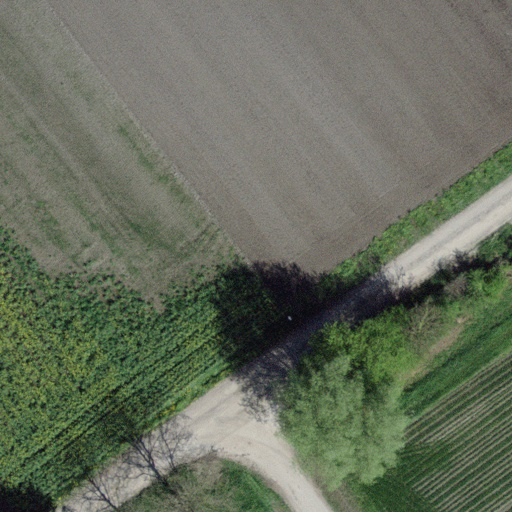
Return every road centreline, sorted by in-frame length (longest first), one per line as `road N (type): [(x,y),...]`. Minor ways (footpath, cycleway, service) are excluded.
road 1 (track): [(511,189),(74,511)]
road 2 (track): [(316,511),(233,388)]
